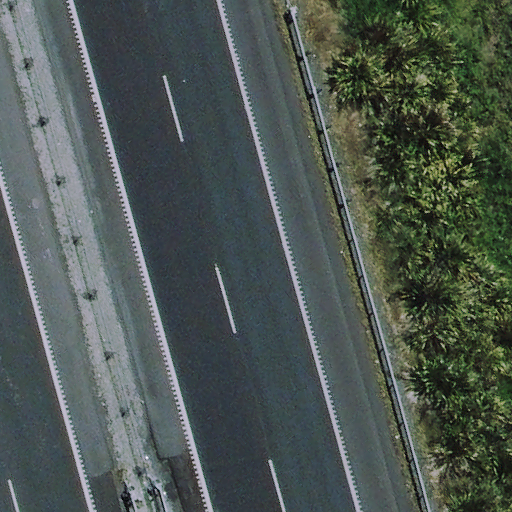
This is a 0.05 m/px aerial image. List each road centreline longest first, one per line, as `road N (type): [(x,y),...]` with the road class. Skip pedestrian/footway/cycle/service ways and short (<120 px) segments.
road 1 (motorway): [(175,0),(316,511)]
road 2 (motorway): [(54,511),(0,318)]
